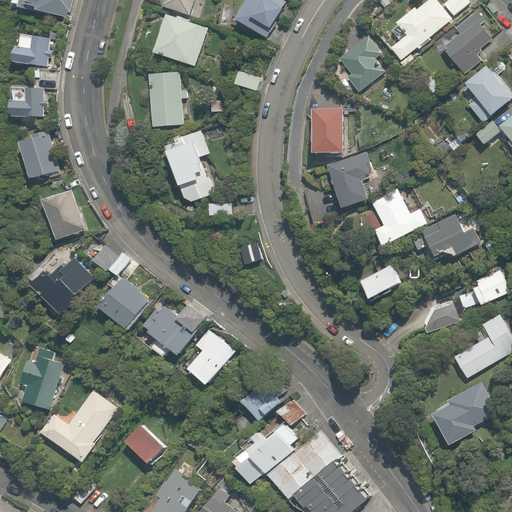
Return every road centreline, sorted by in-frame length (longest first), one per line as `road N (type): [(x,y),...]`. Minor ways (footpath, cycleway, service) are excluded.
road 1 (tertiary): [(105,0),(86,109),(108,189),(134,232),(292,362),(350,423)]
road 2 (residential): [(350,423),(379,401),(385,360),(307,288),(280,232),(268,180),(281,85),(324,0)]
road 3 (unknown): [(86,109),(108,98),(137,0)]
